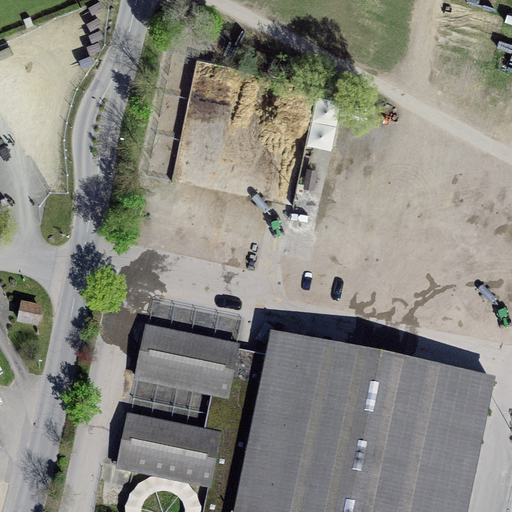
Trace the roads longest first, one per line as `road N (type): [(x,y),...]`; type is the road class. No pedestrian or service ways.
road 1 (track): [(211,0),(511,160)]
road 2 (residential): [(81,274),(134,0)]
road 3 (residential): [(20,511),(81,274)]
